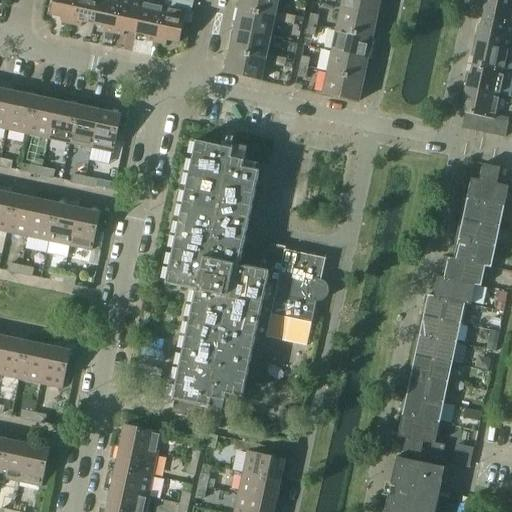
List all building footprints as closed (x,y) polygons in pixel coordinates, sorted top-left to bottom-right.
[(71,25),(76,0),(53,0),(50,16),(62,18),(61,23),(71,25)] [(93,25),(98,0),(76,0),(71,25),(81,27),(82,23),(93,25)] [(113,34),(120,0),(98,0),(93,25),(104,27),(103,32),(113,34)] [(142,2),(134,0),(120,0),(113,34),(123,37),(124,32),(135,34),(142,2)] [(179,42),(183,23),(185,12),(190,13),(192,0),(164,0),(163,6),(155,43),(165,46),(166,41),(179,43),(179,42)] [(277,0),(240,0),(238,10),(274,17),(273,22),(283,24),(285,15),(274,13),(277,0)] [(296,10),(304,12),(307,2),(298,0),(296,10)] [(379,0),(342,0),(341,9),(376,17),(379,0)] [(511,0),(483,0),(481,10),(484,11),(482,19),(511,24),(511,0)] [(163,6),(142,2),(135,34),(147,37),(145,41),(155,43),(163,6)] [(376,17),(341,9),(336,31),(371,38),(376,17)] [(274,17),(238,10),(234,31),(269,38),(273,22),(274,17)] [(295,17),(285,15),(283,24),(293,26),(295,17)] [(319,16),(313,15),(310,15),(308,25),(316,27),(319,16)] [(511,24),(482,19),(480,26),(478,26),(475,42),(508,49),(511,32),(511,24)] [(190,24),(183,23),(179,42),(186,44),(190,24)] [(316,27),(308,25),(306,35),(314,37),(316,27)] [(269,38),(234,31),(229,52),(264,60),(264,64),(274,66),(275,57),(265,55),(269,38)] [(371,38),(336,31),(332,52),(367,60),(371,38)] [(508,49),(475,42),(471,57),(474,58),(472,65),(503,72),(508,49)] [(264,60),(229,52),(225,74),(260,82),(264,64),(264,60)] [(367,60),(332,52),(327,73),(362,81),(367,60)] [(286,60),(275,57),(274,66),(284,68),(286,60)] [(310,59),(301,57),(299,67),(307,69),(310,59)] [(472,65),(470,73),(468,73),(465,89),(498,96),(503,72),(472,65)] [(307,69),(299,67),(297,78),(305,79),(307,69)] [(362,81),(327,73),(322,95),(357,103),(362,81)] [(14,93),(0,89),(0,128),(6,130),(14,93)] [(498,96),(465,89),(461,104),(464,105),(462,113),(464,114),(478,117),(486,118),(493,120),(493,119),(498,96)] [(35,97),(14,93),(6,130),(27,135),(35,97)] [(56,102),(35,97),(27,135),(48,139),(56,102)] [(77,106),(56,102),(48,139),(69,144),(77,106)] [(98,111),(77,106),(69,144),(90,148),(98,111)] [(121,116),(98,111),(90,148),(112,153),(121,116)] [(477,124),(478,117),(464,114),(463,121),(477,124)] [(482,134),(486,118),(478,117),(477,124),(475,132),(482,134)] [(490,135),(493,120),(486,118),(482,134),(490,135)] [(497,137),(500,121),(493,119),(493,120),(490,135),(497,137)] [(475,132),(477,124),(463,121),(461,129),(475,132)] [(504,138),(508,124),(508,123),(500,121),(497,137),(504,138)] [(231,149),(195,141),(164,284),(194,290),(170,400),(201,407),(207,408),(206,412),(221,415),(225,395),(241,399),(255,335),(306,346),(315,302),(318,302),(319,302),(321,301),(323,300),(325,299),(325,298),(326,297),(327,295),(328,294),(328,293),(328,292),(328,290),(328,288),(327,287),(326,285),(325,284),(324,282),(323,281),(322,281),(320,280),(324,259),(284,250),(282,258),(266,255),(266,252),(251,249),(250,252),(242,250),(259,171),(242,168),(247,148),(232,145),(231,149)] [(11,162),(0,159),(0,167),(9,170),(11,162)] [(479,181),(470,179),(466,200),(503,208),(508,187),(496,185),(499,169),(482,165),(479,181)] [(30,166),(28,174),(40,176),(42,169),(30,166)] [(53,171),(42,169),(40,176),(52,179),(53,171)] [(73,175),(71,183),(83,186),(84,178),(73,175)] [(96,180),(84,178),(83,186),(94,188),(96,180)] [(14,195),(0,192),(0,231),(6,233),(14,195)] [(35,200),(14,195),(6,233),(27,237),(35,200)] [(56,204),(36,200),(35,200),(27,237),(48,242),(56,204)] [(466,200),(465,206),(462,206),(459,219),(499,228),(503,208),(466,200)] [(77,209),(56,204),(48,242),(69,246),(77,209)] [(99,213),(78,209),(77,209),(69,246),(91,251),(99,213)] [(499,228),(459,219),(456,233),(459,234),(457,240),(495,248),(499,228)] [(457,240),(456,246),(454,246),(451,259),(484,267),(490,269),(495,248),(457,240)] [(447,258),(446,265),(444,264),(441,278),(474,285),(474,286),(480,287),(484,267),(451,259),(447,258)] [(9,264),(8,272),(20,275),(21,267),(9,264)] [(32,269),(21,267),(20,275),(31,277),(32,269)] [(51,273),(50,281),(62,284),(63,276),(51,273)] [(75,278),(63,276),(62,284),(73,286),(75,278)] [(437,277),(436,284),(433,283),(431,296),(430,297),(464,304),(464,305),(470,306),(474,286),(474,285),(441,278),(437,277)] [(427,296),(426,302),(423,302),(420,316),(460,324),(464,305),(464,304),(430,297),(431,296),(427,296)] [(460,324),(420,316),(417,329),(420,330),(418,336),(456,344),(460,324)] [(499,331),(501,320),(489,317),(487,328),(499,331)] [(498,332),(489,330),(486,344),(496,346),(498,332)] [(418,336),(417,342),(415,342),(412,356),(451,364),(456,344),(418,336)] [(27,342),(6,338),(0,363),(0,375),(19,380),(27,342)] [(48,347),(27,342),(19,380),(40,384),(48,347)] [(70,351),(48,347),(40,384),(62,389),(70,351)] [(451,364),(412,356),(409,369),(411,370),(410,376),(447,384),(451,364)] [(478,357),(475,368),(488,370),(490,360),(478,357)] [(477,379),(488,381),(490,372),(479,370),(477,379)] [(410,376),(409,382),(406,382),(403,396),(443,404),(447,384),(410,376)] [(443,404),(403,396),(400,409),(403,410),(401,416),(439,424),(443,404)] [(170,400),(168,412),(199,419),(201,407),(170,400)] [(22,411),(20,419),(32,421),(34,414),(22,411)] [(45,416),(34,414),(32,421),(43,424),(45,416)] [(439,424),(401,416),(397,437),(405,439),(402,455),(419,459),(423,443),(434,445),(439,424)] [(276,433),(290,436),(293,422),(279,419),(276,433)] [(161,433),(124,425),(119,447),(157,455),(161,433)] [(216,437),(209,435),(206,447),(214,449),(216,437)] [(27,445),(6,440),(0,466),(0,478),(19,482),(27,445)] [(457,442),(452,462),(470,467),(475,446),(457,442)] [(443,447),(434,445),(423,443),(419,459),(440,463),(443,447)] [(49,449),(27,445),(19,482),(41,487),(49,449)] [(157,455),(119,447),(114,468),(152,476),(157,455)] [(191,451),(189,462),(196,464),(199,452),(191,451)] [(284,460),(247,452),(242,474),(280,482),(284,460)] [(395,458),(387,497),(383,511),(434,511),(444,468),(395,458)] [(196,464),(189,462),(186,474),(194,475),(196,464)] [(152,476),(114,468),(110,489),(147,497),(152,476)] [(280,482),(242,474),(237,495),(275,503),(280,482)] [(157,511),(163,476),(154,475),(148,511),(157,511)] [(208,476),(200,475),(198,486),(206,488),(208,476)] [(206,488),(198,486),(195,498),(203,499),(206,488)] [(144,511),(147,497),(110,489),(105,511),(112,511),(144,511)] [(182,493),(179,504),(187,506),(190,495),(182,493)] [(273,511),(275,503),(237,495),(233,511),(273,511)]
